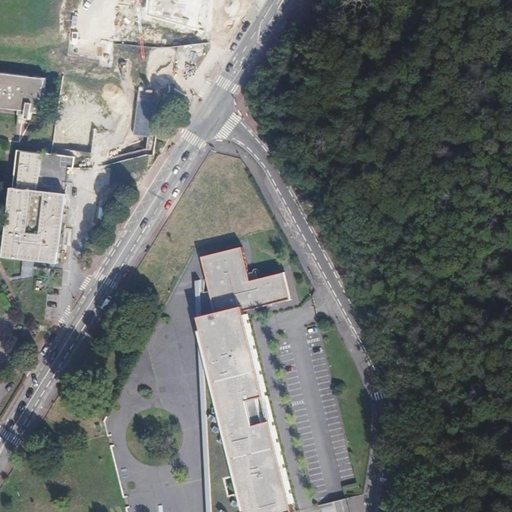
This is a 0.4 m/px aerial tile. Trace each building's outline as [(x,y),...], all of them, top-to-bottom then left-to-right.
[(148,0),(147,16),(206,38),(209,0),(148,0)] [(0,107),(8,108),(12,74),(27,77),(23,110),(25,111),(24,119),(31,119),(32,112),(42,114),(44,98),(41,97),(43,77),(0,70),(0,107)] [(12,74),(8,108),(23,110),(27,77),(12,74)] [(81,100),(84,79),(65,76),(62,93),(71,94),(70,98),(81,100)] [(7,256),(58,262),(67,193),(39,189),(42,154),(18,150),(7,256)] [(51,180),(50,190),(70,191),(70,181),(51,180)] [(295,511),(294,505),(245,308),(291,297),(283,269),(249,276),(240,244),(200,254),(215,309),(197,314),(239,475),(244,495),(247,511),(295,511)] [(21,277),(29,278),(30,261),(22,261),(21,277)] [(211,511),(247,511),(244,495),(234,497),(230,478),(239,475),(197,314),(211,511)]
